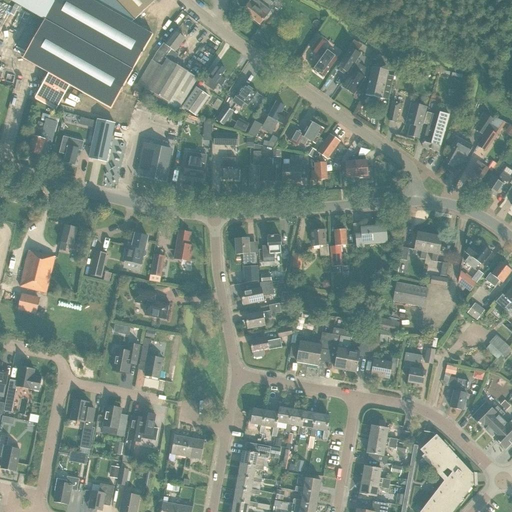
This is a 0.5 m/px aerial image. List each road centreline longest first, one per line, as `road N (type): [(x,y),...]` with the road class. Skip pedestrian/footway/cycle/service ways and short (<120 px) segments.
road 1 (unclassified): [(418,204),(406,164),(186,0)]
road 2 (tertiary): [(214,224),(0,170)]
road 3 (tertiary): [(214,224),(418,204)]
road 4 (residential): [(503,482),(430,415),(357,397)]
road 5 (residential): [(239,374),(214,224)]
road 6 (residential): [(212,511),(239,374)]
road 7 (residential): [(357,397),(239,374)]
